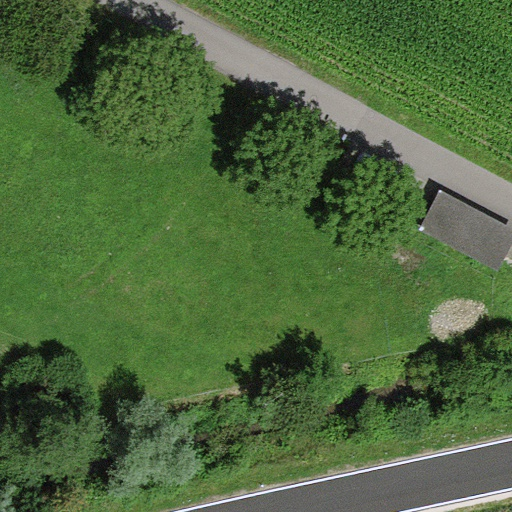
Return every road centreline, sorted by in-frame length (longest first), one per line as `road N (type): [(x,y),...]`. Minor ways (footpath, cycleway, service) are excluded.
road 1 (track): [(128,0),(511,201)]
road 2 (tertiary): [(248,511),(511,454)]
